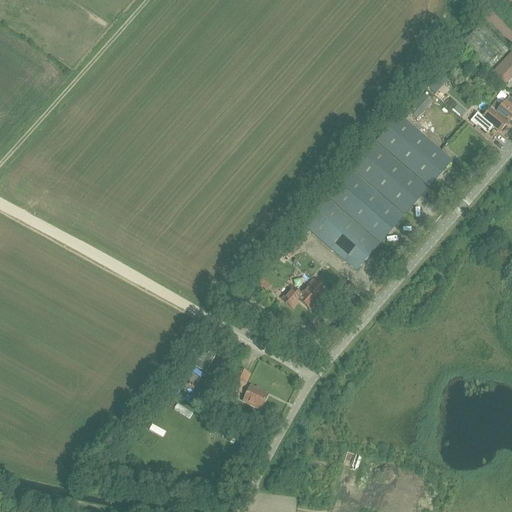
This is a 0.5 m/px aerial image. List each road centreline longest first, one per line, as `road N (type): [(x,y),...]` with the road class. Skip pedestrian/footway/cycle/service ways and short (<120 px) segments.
road 1 (unclassified): [(313,378),(511,148)]
road 2 (track): [(206,319),(0,204)]
road 3 (track): [(0,168),(149,0)]
road 4 (unclassified): [(313,378),(238,511)]
road 5 (unclassified): [(313,378),(206,319)]
